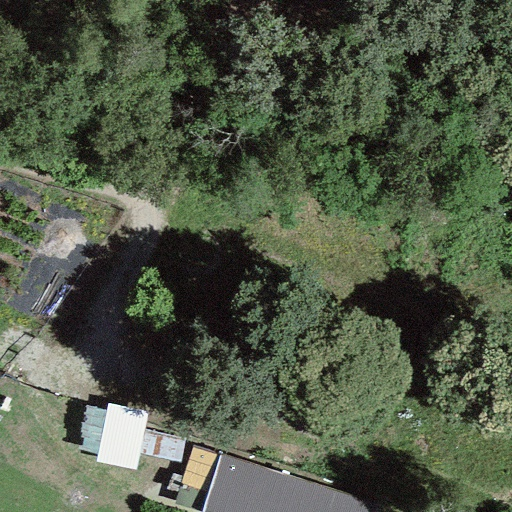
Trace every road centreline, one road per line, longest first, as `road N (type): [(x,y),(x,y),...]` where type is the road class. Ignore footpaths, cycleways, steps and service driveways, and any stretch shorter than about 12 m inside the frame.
road 1 (track): [(149,206),(270,152),(421,147),(511,165)]
road 2 (unclassified): [(0,153),(144,192),(154,221),(111,302),(122,370)]
